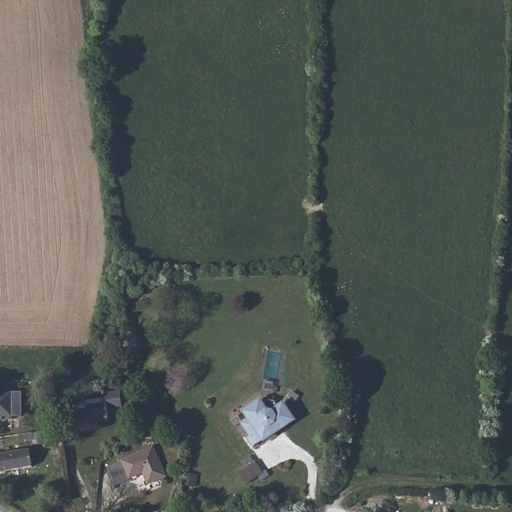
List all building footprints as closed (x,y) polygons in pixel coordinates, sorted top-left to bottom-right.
[(13,392),(0,391),(0,416),(13,417),(13,392)] [(87,404),(74,405),(76,422),(108,418),(107,409),(122,407),(120,391),(105,393),(105,398),(86,400),(87,404)] [(293,392),(288,398),(294,402),(299,396),(293,392)] [(253,446),(265,438),(266,432),(272,429),(278,430),(285,425),(282,419),(290,414),(283,404),(279,407),(275,401),(268,399),(262,403),(258,403),(248,410),(247,414),(250,418),(242,423),(251,436),(247,438),(253,446)] [(293,419),(290,414),(282,419),(285,425),(293,419)] [(266,432),(265,438),(278,430),(272,429),(266,432)] [(153,446),(122,460),(122,461),(108,467),(116,486),(131,479),(130,477),(143,471),(148,483),(166,475),(153,446)] [(0,453),(0,467),(1,472),(33,466),(29,449),(0,453)] [(255,462),(243,470),(251,481),(263,473),(255,462)] [(246,484),(251,481),(243,470),(239,473),(246,484)] [(193,487),(195,475),(186,473),(184,485),(193,487)]
